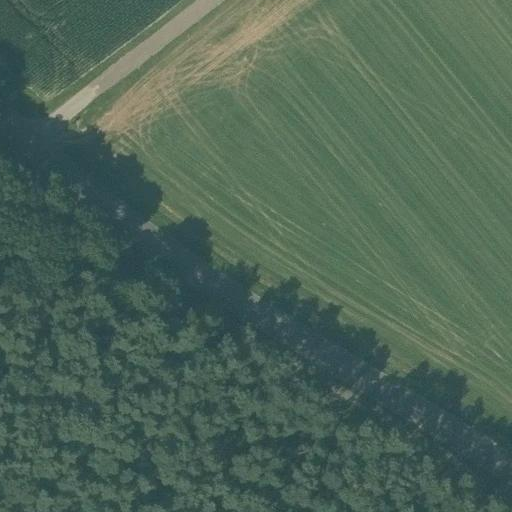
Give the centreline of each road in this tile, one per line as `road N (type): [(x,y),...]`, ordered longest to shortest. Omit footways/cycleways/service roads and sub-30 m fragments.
road 1 (tertiary): [(511,486),(86,208),(24,152)]
road 2 (unclassified): [(24,152),(214,0)]
